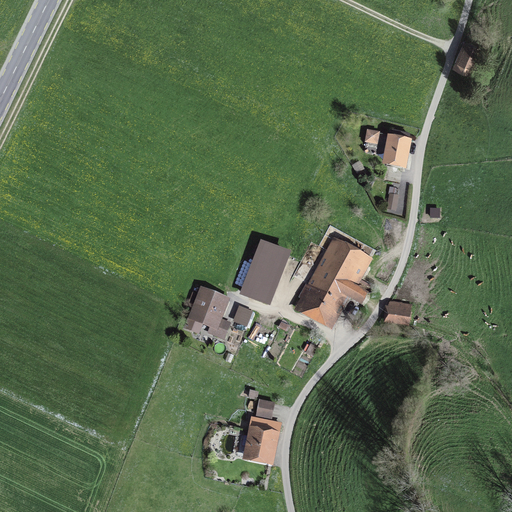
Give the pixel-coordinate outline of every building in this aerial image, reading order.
[(464,38),(453,65),(469,72),(480,45),(464,38)] [(380,132),(367,129),(365,142),(378,144),(380,132)] [(412,138),(388,134),(382,164),(406,168),(412,138)] [(395,210),(398,197),(390,195),(388,209),(395,210)] [(440,208),(430,208),(430,218),(440,218),(440,208)] [(291,251),(261,239),(240,294),(270,305),(291,251)] [(329,262),(314,290),(306,286),(300,297),(303,298),(298,307),(328,324),(344,294),(361,303),(366,294),(356,289),(371,260),(335,241),(325,260),(329,262)] [(199,332),(203,322),(212,326),(209,333),(224,339),(230,324),(218,320),(226,300),(203,291),(193,317),(190,316),(186,328),(193,331),(194,330),(199,332)] [(385,305),(383,322),(409,325),(412,304),(389,301),(388,305),(385,305)] [(233,321),(247,326),(253,311),(239,306),(233,321)] [(275,362),(292,326),(282,321),(264,357),(275,362)] [(260,401),(257,415),(271,419),(274,404),(260,401)] [(248,436),(244,435),(242,446),(250,448),(248,458),(269,462),(275,433),(279,434),(281,426),(251,420),(248,436)]
